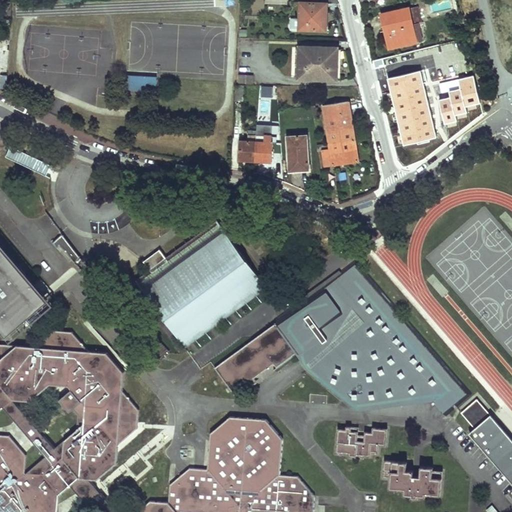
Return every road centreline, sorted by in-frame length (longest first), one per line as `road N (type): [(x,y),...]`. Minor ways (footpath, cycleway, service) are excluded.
road 1 (residential): [(400,191),(369,212),(318,213),(256,187),(105,160),(0,112)]
road 2 (residential): [(348,0),(400,191)]
road 3 (residential): [(511,126),(504,114),(400,191)]
